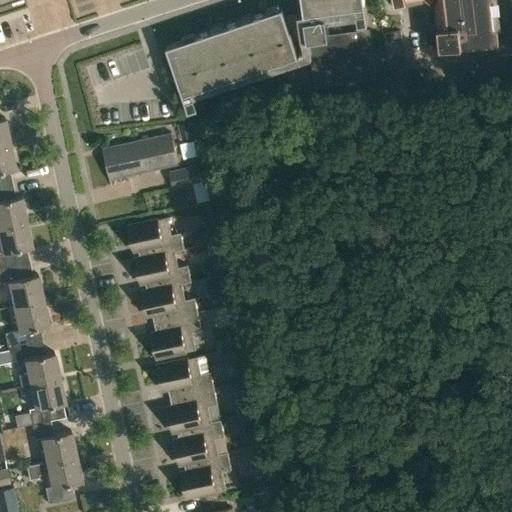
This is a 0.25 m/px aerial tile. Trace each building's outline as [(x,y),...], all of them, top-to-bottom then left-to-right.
[(358,20),(358,21),(368,20),(365,0),(302,0),(304,11),(364,3),(366,19),(358,20)] [(392,0),(393,6),(422,2),(435,9),(440,51),(499,43),(493,0),(392,0)] [(167,46),(188,110),(197,107),(197,106),(189,109),(184,93),(298,55),(293,40),(308,38),(315,87),(376,78),(369,29),(329,35),(326,14),(286,20),(282,7),(167,46)] [(428,57),(431,34),(417,32),(414,55),(428,57)] [(413,86),(408,57),(391,60),(395,89),(413,86)] [(0,145),(9,143),(3,118),(0,118),(0,145)] [(179,125),(182,138),(191,136),(188,123),(179,125)] [(128,149),(104,154),(109,180),(154,170),(153,165),(177,160),(172,134),(127,143),(128,149)] [(0,185),(11,183),(8,170),(14,169),(9,143),(0,145),(0,185)] [(168,169),(172,186),(202,180),(198,163),(168,169)] [(20,196),(14,197),(11,183),(0,185),(0,226),(25,221),(20,196)] [(137,244),(139,250),(183,240),(181,232),(171,234),(168,217),(128,225),(132,245),(137,244)] [(25,221),(0,226),(0,245),(1,252),(0,252),(0,267),(28,261),(25,247),(31,246),(25,221)] [(466,257),(492,258),(493,228),(467,227),(466,257)] [(144,276),(146,283),(190,273),(188,265),(178,267),(175,251),(184,249),(183,240),(139,250),(140,257),(135,258),(139,277),(144,276)] [(37,274),(31,275),(28,261),(0,267),(0,283),(7,281),(12,306),(42,299),(37,274)] [(151,309),(154,323),(198,314),(195,297),(185,300),(182,284),(191,282),(190,273),(146,283),(147,290),(142,291),(146,310),(151,309)] [(42,299),(12,306),(18,330),(0,333),(0,339),(2,349),(39,341),(36,327),(47,325),(42,299)] [(152,338),(157,357),(196,349),(192,332),(202,330),(198,314),(154,323),(157,337),(152,338)] [(202,349),(222,346),(217,314),(205,316),(207,332),(199,333),(202,349)] [(24,360),(26,374),(18,376),(20,386),(29,385),(29,384),(58,377),(53,352),(42,354),(39,341),(2,349),(5,364),(24,360)] [(242,364),(242,353),(215,353),(215,363),(242,364)] [(167,383),(170,397),(214,387),(211,371),(201,373),(198,356),(158,365),(162,384),(167,383)] [(32,424),(49,420),(46,407),(64,403),(58,377),(29,384),(29,385),(34,408),(29,409),(32,424)] [(222,388),(226,413),(242,411),(239,392),(252,390),(251,383),(222,388)] [(177,430),(179,437),(223,428),(221,419),(211,421),(208,406),(218,404),(214,387),(170,397),(173,411),(168,412),(172,431),(177,430)] [(224,428),(247,431),(249,421),(226,418),(224,428)] [(45,461),(75,456),(69,430),(51,434),(49,420),(32,424),(35,439),(40,438),(45,461)] [(184,463),(186,469),(230,461),(228,452),(218,454),(215,438),(224,436),(223,428),(179,437),(180,444),(175,445),(179,464),(184,463)] [(254,459),(261,457),(259,448),(232,453),(239,482),(258,477),(254,459)] [(45,487),(48,503),(71,498),(68,484),(80,481),(75,456),(45,461),(25,465),(28,479),(38,477),(37,474),(47,472),(50,486),(45,487)] [(182,477),(186,496),(226,488),(222,471),(231,469),(230,461),(186,469),(187,476),(182,477)] [(0,467),(0,483),(9,482),(6,466),(0,467)] [(277,484),(265,487),(268,497),(280,494),(277,484)]
